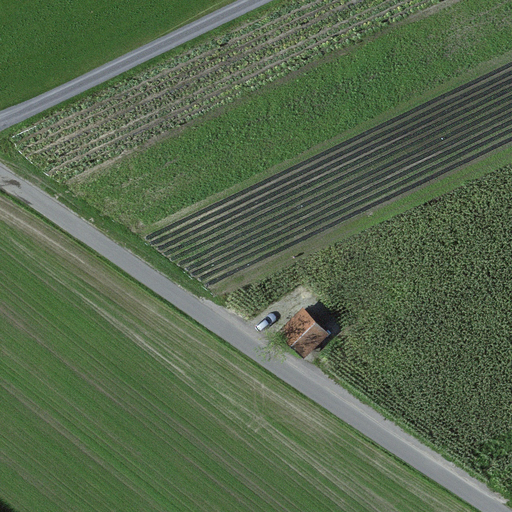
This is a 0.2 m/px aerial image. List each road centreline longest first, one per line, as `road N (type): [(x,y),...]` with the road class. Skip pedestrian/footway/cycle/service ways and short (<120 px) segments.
road 1 (track): [(0,178),(498,511)]
road 2 (track): [(0,123),(259,0)]
